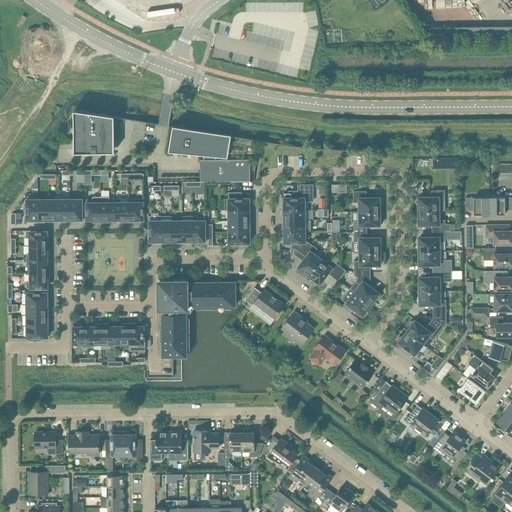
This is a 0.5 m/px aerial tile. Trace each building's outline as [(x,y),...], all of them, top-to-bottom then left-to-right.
[(88,152),(88,154),(101,154),(101,152),(115,152),(114,116),(74,109),(74,152),(88,152)] [(200,160),(200,181),(250,181),(250,159),(216,160),(217,156),(228,157),(231,135),(184,127),(184,126),(175,125),(175,126),(172,125),(169,151),(204,155),(203,160),(200,160)] [(459,159),(445,159),(434,159),(434,168),(445,168),(459,168),(459,159)] [(282,203),(282,210),(305,209),(305,202),(313,201),(313,185),(298,185),(298,191),(290,191),(291,193),(286,193),(286,198),(284,198),(284,203),(282,203)] [(419,211),(439,211),(445,211),(445,190),(432,190),(432,197),(431,197),(431,198),(419,198),(418,198),(417,199),(416,200),(416,201),(415,201),(416,202),(416,203),(417,204),(418,205),(419,211)] [(359,212),(380,211),(380,205),(381,204),(382,204),(382,203),(383,202),(383,201),(382,200),(382,199),(381,199),(380,199),(367,199),(366,191),(353,191),(353,203),(359,203),(359,212)] [(227,199),(224,199),(224,210),(227,210),(251,210),(251,204),(249,204),(249,199),(242,199),(242,192),(229,192),(229,197),(227,198),(227,199)] [(101,223),(101,197),(93,197),(93,199),(86,199),(87,220),(93,220),(93,223),(101,223)] [(110,197),(101,197),(101,223),(110,223),(110,220),(115,220),(115,199),(110,199),(110,197)] [(490,214),(490,197),(465,198),(465,210),(474,210),(474,215),(490,214)] [(511,197),(490,197),(490,214),(505,214),(505,210),(511,210),(511,197)] [(60,199),(49,200),(49,220),(53,220),(53,222),(60,222),(60,199)] [(71,199),(60,199),(60,222),(66,222),(66,220),(71,220),(71,199)] [(82,199),(71,199),(71,220),(75,220),(75,222),(82,222),(82,199)] [(121,199),(115,199),(115,220),(120,220),(120,223),(129,223),(128,202),(129,202),(129,199),(121,199)] [(129,199),(129,202),(129,223),(137,223),(137,219),(143,220),(143,204),(144,204),(144,199),(129,199)] [(38,222),(38,200),(26,200),(27,220),(32,220),(32,222),(38,222)] [(49,200),(38,200),(38,222),(45,222),(45,220),(49,220),(49,200)] [(305,209),(282,210),(282,216),(284,216),(284,220),(305,220),(309,220),(308,209),(305,209)] [(227,210),(227,221),(249,221),(249,216),(251,216),(251,210),(227,210)] [(354,232),(367,232),(367,225),(367,224),(380,224),(381,224),(382,224),(382,223),(383,222),(383,221),(383,220),(382,219),(381,218),(380,218),(380,211),(359,212),(359,221),(354,221),(354,232)] [(439,211),(419,211),(419,218),(418,218),(417,218),(416,219),(416,220),(416,221),(416,222),(416,223),(417,223),(418,224),(419,224),(432,224),(432,225),(432,224),(432,231),(450,231),(450,224),(445,224),(445,220),(439,220),(439,211)] [(161,216),(161,221),(161,243),(168,243),(168,241),(172,241),(172,221),(172,216),(161,216)] [(182,216),(183,221),(183,243),(189,243),(189,241),(194,241),(193,221),(193,216),(182,216)] [(285,225),(282,225),(282,231),(305,231),(311,231),(311,220),(309,220),(305,220),(284,220),(285,225)] [(161,243),(161,221),(150,221),(150,241),(155,241),(155,243),(161,243)] [(183,221),(172,221),(172,241),(176,241),(176,243),(183,243),(183,221)] [(205,221),(193,221),(194,241),(198,241),(198,243),(205,243),(205,221)] [(227,221),(228,232),(251,232),(251,225),(249,225),(249,221),(227,221)] [(486,225),(486,237),(494,237),(494,244),(511,243),(511,230),(505,231),(505,225),(486,225)] [(30,238),(30,246),(50,246),(50,237),(47,237),(47,232),(31,232),(31,231),(26,231),(26,238),(30,238)] [(292,249),(295,249),(295,248),(303,248),(308,242),(305,242),(305,231),(282,231),(283,237),(285,237),(285,243),(292,242),(292,249)] [(417,244),(418,251),(440,251),(440,242),(445,242),(445,231),(450,231),(432,231),(432,237),(432,238),(419,238),(419,244),(417,244)] [(252,238),(251,232),(228,232),(228,243),(250,243),(249,238),(252,238)] [(358,243),(359,252),(382,251),(382,244),(380,244),(380,239),(367,239),(367,238),(367,232),(354,232),(354,243),(358,243)] [(302,272),(308,277),(321,259),(314,254),(318,249),(308,242),(303,248),(295,248),(295,249),(306,257),(306,258),(299,268),(303,271),(302,272)] [(26,254),(27,260),(47,260),(47,255),(50,255),(50,246),(30,246),(30,254),(26,254)] [(484,248),(484,260),(494,260),(494,266),(501,266),(501,267),(508,267),(508,266),(511,265),(511,253),(505,254),(496,254),(496,248),(484,248)] [(354,261),(354,275),(370,276),(370,264),(380,264),(380,259),(382,259),(382,251),(359,252),(359,261),(354,261)] [(433,264),(433,271),(452,270),(452,260),(440,260),(440,251),(418,251),(418,258),(419,258),(419,264),(432,264),(432,265),(433,264)] [(321,259),(308,277),(314,281),(315,280),(319,283),(327,273),(328,274),(328,273),(333,277),(341,267),(332,260),(329,265),(321,259)] [(31,266),(30,274),(50,274),(50,265),(47,265),(47,260),(27,260),(27,266),(31,266)] [(346,271),(341,267),(333,277),(338,281),(346,271)] [(418,284),(418,291),(440,291),(440,282),(452,281),(452,270),(433,271),(433,277),(432,277),(432,278),(420,278),(420,284),(418,284)] [(490,271),(484,271),(484,283),(495,283),(495,290),(505,290),(511,289),(511,276),(500,277),(500,271),(490,271)] [(50,274),(30,274),(30,282),(27,282),(27,288),(48,288),(47,282),(50,282),(50,274)] [(350,289),(371,304),(375,299),(376,299),(376,300),(377,300),(378,299),(379,299),(379,298),(380,298),(380,297),(380,296),(380,295),(379,295),(379,294),(369,286),(368,285),(371,281),(370,276),(354,275),(358,278),(350,289)] [(163,309),(163,314),(187,314),(187,315),(189,315),(193,309),(193,307),(193,290),(188,291),(188,280),(160,280),(160,287),(159,287),(159,302),(161,302),(161,309),(163,309)] [(193,283),(193,290),(193,307),(196,307),(196,309),(231,309),(231,306),(235,306),(235,282),(221,282),(221,280),(207,280),(207,282),(193,283)] [(240,283),(236,288),(240,292),(244,286),(240,283)] [(255,288),(246,300),(253,305),(260,310),(261,309),(274,319),(279,313),(285,305),(277,299),(276,300),(271,296),(272,295),(264,289),(263,291),(262,293),(255,288)] [(367,310),(371,304),(350,289),(342,299),(346,302),(342,307),(349,312),(353,307),(353,308),(353,307),(362,314),(363,315),(364,315),(365,315),(366,315),(367,315),(367,314),(368,314),(368,313),(368,312),(368,311),(367,310)] [(433,304),(433,318),(446,323),(446,300),(440,300),(440,291),(418,291),(418,298),(420,298),(420,304),(432,304),(433,304)] [(27,293),(27,304),(49,304),(49,298),(47,298),(47,293),(27,293)] [(495,294),(488,294),(488,305),(495,305),(495,311),(505,311),(511,310),(511,293),(505,294),(495,294)] [(27,304),(27,315),(47,315),(47,311),(49,311),(49,304),(27,304)] [(471,308),(471,317),(489,317),(489,308),(471,308)] [(302,317),(294,312),(282,328),(303,344),(314,329),(301,319),(302,317)] [(187,314),(163,314),(162,314),(163,328),(160,328),(160,343),(163,343),(163,356),(186,356),(186,353),(190,353),(189,317),(187,317),(187,315),(187,314)] [(27,315),(27,326),(50,326),(50,319),(48,319),(47,315),(27,315)] [(490,317),(490,328),(497,328),(497,337),(511,336),(511,322),(503,323),(503,317),(490,317)] [(407,331),(423,344),(429,336),(433,340),(446,323),(433,318),(425,328),(425,329),(415,321),(414,321),(413,321),(412,321),(411,321),(410,322),(410,323),(410,324),(410,325),(410,326),(411,326),(407,331)] [(109,347),(115,347),(115,326),(110,326),(110,323),(101,324),(102,344),(109,344),(109,347)] [(115,326),(115,347),(121,347),(121,348),(129,348),(129,343),(129,323),(121,323),(121,326),(115,326)] [(138,323),(129,323),(129,343),(137,343),(137,347),(145,347),(145,342),(144,342),(144,326),(138,326),(138,323)] [(82,348),(88,348),(88,327),(82,327),(82,324),(73,324),(73,344),(82,344),(82,348)] [(94,344),(102,344),(101,324),(93,324),(93,327),(88,327),(88,348),(94,348),(94,344)] [(50,326),(27,326),(27,337),(48,337),(48,332),(50,332),(50,326)] [(398,338),(398,339),(398,341),(398,342),(399,342),(400,343),(409,349),(409,350),(415,355),(411,359),(416,363),(420,358),(422,355),(418,351),(423,344),(407,331),(403,337),(402,336),(401,336),(399,337),(398,338)] [(315,350),(309,358),(320,366),(326,358),(335,365),(346,351),(338,345),(337,346),(332,342),(333,341),(325,335),(314,349),(315,350)] [(461,344),(465,347),(470,341),(466,338),(461,344)] [(488,357),(491,357),(501,360),(501,358),(509,360),(511,347),(511,345),(493,340),(493,341),(491,347),(486,346),(483,355),(489,356),(488,357)] [(472,375),(480,381),(488,387),(495,378),(485,370),(488,365),(493,369),(494,369),(474,354),(473,354),(475,355),(468,364),(476,370),(472,375)] [(428,361),(423,368),(433,375),(444,360),(439,355),(432,365),(428,361)] [(355,359),(345,373),(363,387),(374,373),(368,368),(362,363),(362,364),(355,359)] [(436,376),(441,380),(452,365),(447,362),(436,376)] [(468,378),(459,390),(476,403),(485,391),(485,390),(468,377),(467,378),(468,378)] [(371,402),(379,409),(383,403),(396,413),(408,398),(396,389),(394,391),(385,384),(371,402)] [(359,394),(355,400),(361,404),(364,399),(359,394)] [(406,420),(427,436),(430,433),(434,436),(437,432),(433,429),(439,421),(425,411),(424,413),(416,407),(406,420)] [(511,418),(505,413),(497,422),(510,432),(511,429),(511,418)] [(230,443),(224,443),(224,453),(224,457),(231,457),(231,452),(242,452),(242,432),(242,430),(234,430),(234,432),(230,432),(230,443)] [(250,430),(242,430),(242,432),(242,452),(249,452),(249,458),(259,458),(261,450),(264,443),(254,443),(254,432),(250,432),(250,430)] [(123,455),(123,431),(118,431),(118,434),(111,434),(111,440),(105,440),(105,441),(105,451),(105,457),(112,457),(112,456),(123,456),(123,455)] [(123,431),(123,455),(123,456),(135,455),(135,457),(142,457),(142,440),(135,440),(135,434),(129,434),(129,431),(123,431)] [(169,452),(169,431),(157,431),(157,445),(150,445),(150,460),(162,460),(162,452),(169,452)] [(182,431),(169,431),(169,452),(169,460),(177,460),(188,460),(188,455),(188,445),(182,445),(182,431)] [(207,431),(194,431),(194,452),(195,452),(195,460),(203,460),(202,452),(210,452),(210,448),(219,448),(219,434),(207,434),(207,431)] [(56,440),(56,432),(35,432),(35,447),(48,447),(48,454),(63,454),(63,440),(56,440)] [(70,435),(70,445),(70,452),(82,452),(82,456),(91,455),(91,452),(99,452),(99,435),(85,435),(85,432),(76,432),(76,435),(70,435)] [(441,438),(433,449),(444,457),(447,453),(457,460),(466,448),(462,446),(466,441),(453,432),(445,442),(441,438)] [(265,447),(263,451),(268,455),(267,457),(274,462),(275,460),(287,469),(288,467),(293,471),(298,464),(298,463),(294,460),(298,455),(297,454),(296,453),(296,452),(295,451),(294,450),(294,449),(293,448),(292,447),(281,438),(279,440),(273,436),(271,440),(267,439),(265,447)] [(471,462),(465,470),(480,481),(481,480),(487,485),(491,479),(492,479),(494,478),(493,477),(494,475),(500,467),(489,459),(488,462),(482,457),(477,454),(471,462)] [(293,471),(289,476),(297,482),(299,479),(305,484),(317,468),(315,466),(316,465),(309,459),(303,468),(298,464),(293,471)] [(252,467),(251,470),(257,470),(259,462),(256,461),(253,463),(252,467)] [(37,472),(29,472),(29,494),(39,494),(47,494),(47,472),(66,472),(66,466),(37,466),(37,472)] [(320,470),(317,468),(305,484),(314,491),(312,494),(317,498),(326,486),(322,482),(328,474),(321,469),(320,470)] [(236,474),(231,474),(231,485),(242,484),(242,478),(242,474),(236,474)] [(107,475),(107,486),(124,486),(124,475),(107,475)] [(490,491),(495,494),(504,502),(506,500),(511,504),(511,479),(508,477),(500,488),(495,484),(490,491)] [(61,478),(62,494),(69,494),(69,478),(61,478)] [(73,497),(77,497),(77,493),(82,493),(82,486),(81,486),(75,486),(73,486),(73,497)] [(107,486),(107,497),(124,497),(124,486),(107,486)] [(320,505),(327,510),(331,505),(340,511),(341,511),(346,505),(348,507),(351,504),(357,496),(345,487),(340,494),(338,492),(336,495),(330,491),(324,499),(320,505)] [(300,490),(295,498),(301,503),(307,495),(300,490)] [(278,496),(286,503),(289,499),(280,493),(278,496)] [(77,497),(73,497),(73,502),(73,508),(78,508),(84,508),(84,502),(78,502),(77,497)] [(107,508),(124,508),(124,497),(107,497),(101,497),(101,508),(107,508)] [(286,503),(295,509),(298,505),(289,499),(286,503)] [(167,508),(166,508),(166,511),(176,511),(177,508),(177,500),(166,500),(167,508)] [(188,500),(177,500),(177,508),(176,511),(187,511),(188,508),(188,500)] [(231,501),(220,501),(220,508),(220,511),(231,511),(231,508),(231,501)] [(36,511),(30,511),(29,511),(59,511),(60,506),(57,506),(57,503),(41,503),(41,506),(36,506),(36,511)]
